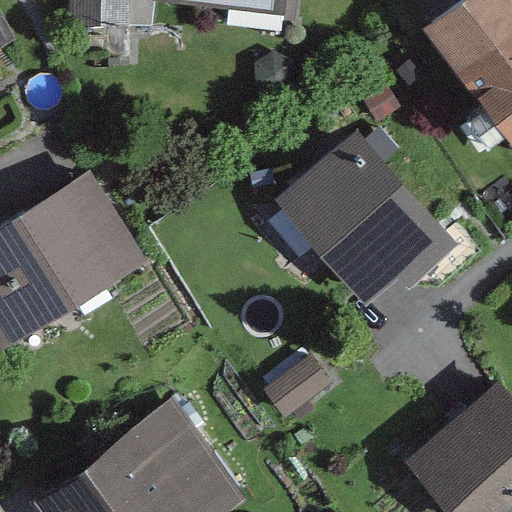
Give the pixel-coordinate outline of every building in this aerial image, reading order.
[(129,0),(68,0),(67,20),(128,23),(129,0)] [(511,0),(446,0),(413,24),(511,155),(511,0)] [(349,132),(277,194),(370,302),(442,239),(349,132)] [(86,171),(0,227),(0,346),(140,254),(86,171)] [(308,345),(267,380),(294,411),(335,376),(308,345)] [(511,409),(491,386),(405,462),(449,511),(505,511),(511,506),(511,409)] [(170,395),(30,496),(41,511),(212,511),(241,492),(170,395)]
